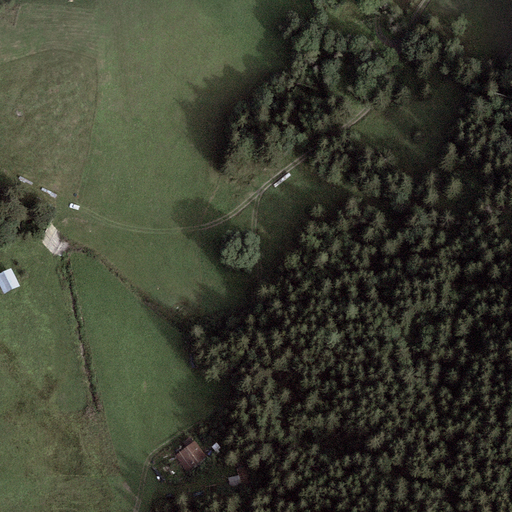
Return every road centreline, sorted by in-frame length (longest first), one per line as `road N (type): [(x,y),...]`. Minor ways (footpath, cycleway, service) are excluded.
road 1 (track): [(141,511),(155,454),(233,402),(265,341),(266,186),(322,143),(430,0)]
road 2 (track): [(266,186),(197,230),(113,228),(70,215)]
